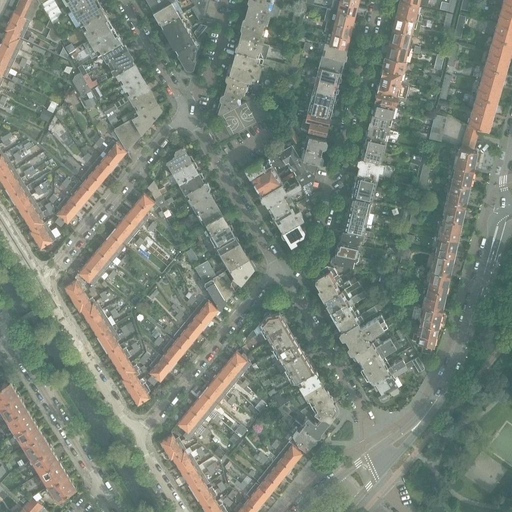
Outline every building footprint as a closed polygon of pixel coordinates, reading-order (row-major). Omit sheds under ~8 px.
[(36,0),(18,0),(18,2),(30,8),(35,10),(40,1),(36,0)] [(53,0),(43,0),(40,2),(50,19),(52,22),(62,16),(59,10),(54,1),(53,0)] [(66,0),(72,10),(89,0),(66,0)] [(89,0),(72,10),(68,13),(76,28),(81,25),(104,12),(97,0),(89,0)] [(147,0),(149,3),(148,4),(151,10),(152,9),(154,11),(171,1),(172,0),(147,0)] [(172,0),(171,1),(154,11),(160,22),(161,24),(179,14),(191,7),(198,19),(202,17),(195,5),(193,1),(192,0),(172,0)] [(202,0),(192,0),(193,1),(195,5),(206,8),(208,2),(202,0)] [(248,9),(247,10),(269,16),(276,18),(280,5),(279,4),(263,0),(248,0),(248,2),(249,3),(248,5),(248,9)] [(332,0),(330,10),(345,13),(346,15),(354,17),(357,6),(334,0),(332,0)] [(511,0),(496,0),(495,7),(501,8),(511,11),(511,0)] [(297,1),(295,9),(301,10),(303,3),(304,2),(297,1)] [(396,15),(396,16),(420,22),(421,18),(422,17),(419,13),(416,12),(417,6),(418,5),(399,1),(399,2),(396,15)] [(18,2),(14,11),(31,19),(35,10),(30,8),(18,2)] [(304,4),(302,12),(309,14),(311,6),(304,4)] [(206,8),(195,5),(202,17),(204,18),(204,17),(206,8)] [(68,13),(64,7),(59,10),(62,16),(68,13)] [(494,36),(493,38),(511,43),(511,11),(501,8),(501,10),(500,14),(495,31),(494,36)] [(294,9),(291,21),(298,23),(300,15),(301,10),(295,9),(294,9)] [(327,9),(324,20),(325,21),(331,22),(334,23),(352,27),(354,17),(346,15),(345,13),(330,10),(327,9)] [(243,18),(242,23),(243,24),(262,29),(264,23),(267,23),(269,16),(247,10),(247,12),(246,15),(245,17),(245,18),(243,18)] [(14,11),(9,20),(22,26),(24,21),(29,23),(31,19),(14,11)] [(104,12),(81,25),(89,40),(112,26),(111,24),(104,12)] [(179,14),(161,24),(162,26),(169,37),(186,27),(179,14)] [(395,17),(392,29),(411,34),(417,35),(420,25),(420,22),(396,16),(395,17)] [(50,19),(46,26),(50,28),(57,31),(56,29),(55,28),(52,24),(52,22),(50,19)] [(9,20),(5,30),(7,31),(6,33),(9,34),(17,38),(21,40),(22,38),(24,34),(19,32),(22,26),(9,20)] [(334,23),(332,33),(340,35),(341,37),(349,39),(352,27),(334,23)] [(240,36),(240,37),(261,43),(263,35),(260,35),(262,29),(243,24),(242,24),(241,29),(241,30),(242,30),(242,31),(241,33),(240,36)] [(201,25),(195,32),(198,37),(204,30),(207,26),(201,25)] [(298,25),(295,36),(296,36),(303,38),(306,27),(298,25)] [(89,40),(85,42),(93,57),(101,53),(121,41),(117,34),(116,33),(113,28),(112,26),(89,40)] [(186,27),(169,37),(175,49),(176,50),(194,40),(186,27)] [(50,28),(46,38),(57,43),(58,41),(61,39),(57,31),(50,28)] [(389,42),(389,43),(407,48),(411,34),(392,29),(389,42)] [(327,32),(324,43),(346,49),(349,39),(341,37),(340,35),(332,33),(327,32)] [(6,33),(2,41),(14,48),(18,50),(21,45),(23,41),(21,40),(17,38),(9,34),(6,33)] [(236,45),(235,49),(236,51),(263,58),(265,59),(269,45),(261,43),(240,37),(239,39),(238,45),(238,44),(238,45),(236,45)] [(485,65),(485,67),(505,73),(509,58),(509,56),(511,46),(511,43),(493,38),(493,40),(491,44),(487,61),(485,65)] [(194,40),(176,50),(178,53),(182,60),(181,60),(181,62),(183,66),(184,67),(186,66),(186,67),(186,68),(190,68),(190,69),(190,68),(192,67),(194,59),(193,56),(196,44),(194,40)] [(2,41),(0,45),(0,52),(14,59),(16,55),(18,50),(14,48),(2,41)] [(111,47),(101,53),(104,57),(107,62),(116,56),(126,50),(126,49),(127,48),(126,47),(125,45),(124,45),(123,45),(122,43),(121,41),(111,47)] [(71,43),(66,46),(69,52),(74,49),(71,43)] [(324,43),(321,55),(344,61),(344,60),(345,59),(346,56),(345,54),(346,49),(324,43)] [(389,44),(385,57),(404,61),(407,48),(389,43),(389,44)] [(33,45),(31,49),(43,55),(45,51),(33,45)] [(63,47),(59,55),(65,58),(68,54),(63,47)] [(74,49),(69,52),(73,58),(77,55),(74,49)] [(116,56),(110,60),(112,63),(115,69),(112,70),(115,75),(117,74),(134,64),(134,63),(133,62),(132,61),(133,58),(132,56),(130,56),(129,55),(128,53),(126,50),(116,56)] [(229,65),(228,71),(229,72),(228,75),(247,80),(256,83),(260,69),(266,71),(268,66),(275,68),(277,62),(265,59),(263,58),(236,51),(235,55),(233,61),(232,65),(229,64),(229,65)] [(0,52),(0,63),(6,66),(10,68),(12,63),(14,59),(0,52)] [(293,52),(291,60),(300,62),(301,56),(301,54),(299,53),(293,52)] [(321,55),(319,67),(341,72),(343,71),(344,67),(343,65),(344,61),(321,55)] [(437,55),(434,68),(440,70),(443,56),(437,55)] [(384,64),(383,68),(402,73),(405,62),(404,61),(385,57),(385,58),(384,59),(383,62),(384,64)] [(22,58),(20,61),(29,66),(31,62),(22,58)] [(0,74),(4,76),(6,77),(8,73),(10,68),(6,66),(0,63),(0,74)] [(81,64),(77,67),(80,72),(83,76),(87,73),(81,64)] [(134,64),(117,74),(123,85),(131,80),(134,85),(143,80),(137,69),(136,67),(135,65),(134,64)] [(288,65),(286,69),(287,74),(289,76),(298,71),(298,68),(298,67),(290,66),(288,65)] [(319,67),(316,78),(338,83),(340,82),(341,78),(340,76),(341,72),(319,67)] [(477,94),(477,96),(496,101),(500,88),(501,85),(505,73),(485,67),(484,69),(483,73),(478,90),(477,94)] [(381,70),(380,73),(381,74),(381,75),(380,80),(400,85),(402,73),(383,68),(382,69),(381,70)] [(74,76),(72,80),(81,96),(91,90),(91,89),(83,76),(80,72),(74,76)] [(87,73),(83,76),(91,89),(98,85),(95,81),(92,83),(87,73)] [(228,82),(225,91),(234,93),(234,92),(246,95),(249,96),(249,93),(246,91),(248,86),(246,86),(247,80),(228,75),(226,77),(225,79),(226,81),(228,82)] [(13,76),(11,80),(21,84),(22,80),(13,76)] [(312,77),(310,82),(314,83),(313,89),(335,95),(335,94),(337,93),(338,94),(339,89),(338,89),(337,88),(338,83),(316,78),(312,77)] [(128,95),(113,103),(116,109),(131,100),(132,100),(149,90),(146,85),(143,80),(134,85),(131,80),(123,85),(128,95)] [(377,86),(376,88),(377,90),(377,91),(397,96),(400,85),(380,80),(379,85),(378,84),(377,86)] [(95,88),(91,90),(96,99),(100,96),(95,88)] [(68,92),(68,95),(70,97),(72,98),(74,97),(75,94),(76,93),(74,89),(71,91),(68,92)] [(313,89),(310,100),(332,106),(335,105),(336,101),(334,99),(335,95),(313,89)] [(149,90),(132,100),(137,110),(146,105),(149,109),(157,104),(152,94),(151,93),(149,90)] [(220,102),(216,113),(218,113),(217,116),(238,104),(236,101),(237,98),(246,100),(254,96),(255,95),(254,95),(249,93),(249,96),(246,95),(234,92),(234,93),(225,91),(225,92),(224,96),(223,95),(221,96),(220,99),(221,101),(221,103),(220,102)] [(375,98),(374,102),(394,107),(397,96),(377,91),(377,92),(376,92),(375,93),(374,96),(375,97),(376,97),(375,98)] [(94,96),(84,101),(87,109),(97,104),(94,96)] [(469,123),(469,125),(479,128),(488,131),(492,116),(493,114),(496,101),(477,96),(476,98),(475,102),(470,119),(469,123)] [(310,100),(307,112),(330,117),(332,116),(333,112),(331,110),(332,106),(310,100)] [(52,101),(49,106),(54,109),(57,104),(52,101)] [(371,108),(371,111),(371,112),(372,113),(372,114),(391,118),(394,107),(374,102),(373,107),(371,108)] [(113,103),(102,109),(106,115),(107,115),(112,111),(116,109),(113,103)] [(137,110),(122,119),(125,123),(135,141),(141,134),(150,123),(154,118),(161,110),(158,105),(158,104),(157,104),(149,109),(146,105),(137,110)] [(44,108),(39,118),(47,122),(48,122),(52,113),(48,111),(44,108)] [(304,116),(303,120),(327,126),(330,117),(307,112),(306,116),(304,116)] [(108,117),(112,124),(112,125),(118,121),(114,114),(108,117)] [(369,116),(369,118),(370,120),(370,121),(369,125),(389,130),(391,118),(372,114),(371,115),(369,116)] [(434,117),(433,121),(445,124),(446,119),(435,116),(434,117)] [(303,120),(301,128),(302,129),(308,131),(325,135),(327,126),(303,120)] [(433,123),(432,127),(443,130),(445,124),(433,121),(433,123)] [(125,123),(115,129),(127,151),(135,141),(125,123)] [(366,131),(365,133),(366,135),(366,136),(386,141),(389,130),(369,125),(368,129),(368,130),(367,130),(366,131)] [(468,125),(466,130),(478,134),(478,132),(479,128),(469,125),(468,125)] [(291,127),(284,131),(291,145),(292,144),(298,140),(291,127)] [(431,128),(430,133),(442,136),(443,130),(432,127),(431,128)] [(10,132),(0,138),(3,142),(7,139),(12,136),(10,132)] [(430,133),(429,138),(440,141),(442,136),(430,133)] [(96,134),(92,140),(96,143),(98,140),(100,137),(96,134)] [(309,136),(306,148),(324,153),(324,151),(321,150),(322,148),(323,149),(323,148),(324,148),(325,147),(327,142),(326,142),(325,140),(309,136)] [(364,138),(363,140),(364,142),(365,142),(364,145),(364,147),(363,147),(363,148),(383,152),(386,141),(366,136),(366,137),(365,137),(364,138)] [(464,136),(463,142),(474,146),(476,140),(464,136)] [(29,142),(23,145),(26,150),(34,145),(29,142)] [(109,144),(106,147),(121,159),(127,151),(116,142),(113,146),(109,144)] [(463,142),(461,148),(473,150),(474,146),(463,142)] [(291,145),(279,152),(285,164),(288,162),(298,156),(292,144),(291,145)] [(107,154),(103,158),(114,167),(121,159),(106,147),(103,151),(107,154)] [(174,152),(164,158),(167,162),(167,163),(173,174),(194,161),(191,155),(188,156),(183,148),(183,147),(182,147),(182,148),(176,151),(175,153),(176,155),(176,156),(174,152)] [(306,148),(303,160),(318,164),(320,164),(321,163),(323,158),(322,156),(320,155),(321,154),(324,154),(324,153),(306,148)] [(361,149),(360,152),(361,153),(362,153),(362,155),(361,158),(380,163),(383,152),(363,148),(363,149),(362,148),(361,149)] [(455,166),(451,184),(469,187),(472,171),(473,168),(477,151),(473,150),(461,148),(459,148),(455,166)] [(0,156),(0,167),(10,162),(7,158),(4,160),(1,156),(0,156)] [(298,156),(288,162),(291,167),(301,161),(300,159),(298,156)] [(96,159),(93,163),(108,174),(114,167),(103,158),(100,162),(96,159)] [(359,166),(357,174),(377,179),(377,177),(381,178),(384,164),(380,163),(361,158),(361,159),(360,159),(358,160),(357,164),(359,166)] [(262,159),(245,169),(250,177),(271,164),(267,159),(263,161),(262,159)] [(303,160),(300,159),(301,161),(306,169),(307,165),(316,169),(318,164),(303,160)] [(194,161),(173,174),(179,184),(198,173),(195,169),(197,167),(194,161)] [(301,161),(291,167),(296,175),(306,169),(301,161)] [(10,162),(0,167),(0,179),(11,172),(8,167),(12,165),(10,162)] [(90,166),(87,171),(90,173),(101,182),(108,174),(93,163),(90,166)] [(271,164),(250,177),(251,179),(255,185),(256,187),(260,194),(261,195),(282,183),(271,164)] [(71,165),(68,168),(76,175),(79,172),(74,168),(75,168),(71,165)] [(307,165),(306,169),(315,175),(316,169),(307,165)] [(30,172),(25,175),(26,175),(28,178),(32,175),(36,173),(39,171),(37,168),(34,170),(34,169),(30,172)] [(296,175),(295,175),(298,182),(301,186),(310,180),(314,181),(315,175),(306,169),(296,175)] [(11,172),(0,179),(5,188),(20,179),(18,175),(14,177),(11,172)] [(83,175),(81,178),(84,181),(84,182),(82,183),(93,192),(94,190),(101,182),(90,173),(87,178),(83,175)] [(198,173),(179,184),(184,194),(203,183),(201,180),(203,177),(201,173),(198,173)] [(355,181),(354,185),(374,190),(377,179),(357,174),(357,175),(356,175),(355,176),(354,179),(355,180),(355,181)] [(20,179),(5,188),(11,196),(22,189),(19,184),(22,182),(28,179),(28,178),(26,175),(20,179)] [(48,180),(31,190),(34,194),(36,192),(41,189),(50,183),(48,180)] [(76,184),(72,188),(86,200),(93,192),(82,183),(79,180),(76,184)] [(301,186),(267,206),(273,216),(296,203),(297,202),(310,195),(310,194),(314,181),(310,180),(301,186)] [(154,181),(148,187),(154,199),(161,195),(161,194),(155,184),(154,181)] [(261,196),(259,197),(263,203),(265,202),(267,206),(301,186),(298,182),(296,183),(294,182),(289,185),(287,181),(285,182),(282,183),(261,195),(261,196)] [(203,183),(184,194),(190,204),(210,194),(208,190),(209,187),(207,183),(204,183),(203,183)] [(451,184),(444,219),(461,222),(464,207),(465,203),(469,187),(451,184)] [(352,192),(351,196),(369,201),(371,202),(374,190),(354,185),(354,186),(353,186),(352,187),(351,190),(352,191),(353,191),(352,192)] [(72,188),(69,192),(73,195),(69,199),(80,208),(86,200),(72,188)] [(22,189),(11,196),(16,205),(31,195),(34,194),(31,190),(31,189),(28,191),(29,192),(25,194),(22,189)] [(144,193),(137,201),(148,210),(152,213),(156,209),(158,205),(155,203),(144,193)] [(210,194),(190,204),(196,215),(216,204),(213,200),(215,198),(213,194),(210,194)] [(31,195),(16,205),(21,213),(32,206),(29,201),(33,199),(31,195)] [(155,200),(154,201),(158,205),(160,208),(167,204),(165,201),(161,195),(154,199),(155,200)] [(349,198),(348,201),(349,202),(349,203),(348,208),(368,213),(371,202),(369,201),(351,196),(351,198),(350,197),(349,198)] [(63,200),(60,204),(74,215),(80,208),(69,199),(66,203),(63,200)] [(137,201),(131,209),(146,221),(148,218),(145,215),(148,210),(137,201)] [(272,217),(272,219),(274,223),(276,223),(277,223),(278,225),(279,226),(282,232),(298,222),(303,219),(301,215),(302,214),(296,203),(273,216),(272,217)] [(60,204),(57,207),(60,210),(57,214),(60,217),(67,223),(74,215),(60,204)] [(216,204),(196,215),(202,225),(221,214),(219,210),(221,208),(219,204),(218,204),(216,204)] [(32,206),(21,213),(26,222),(41,212),(39,209),(35,211),(32,206)] [(345,214),(344,216),(345,218),(346,218),(345,219),(366,224),(371,225),(374,214),(369,213),(368,213),(348,208),(347,213),(346,213),(345,214)] [(131,209),(125,216),(136,226),(139,222),(143,224),(146,221),(131,209)] [(41,212),(26,222),(31,230),(41,224),(43,223),(40,219),(44,216),(41,212)] [(204,233),(199,236),(201,239),(208,235),(227,224),(225,221),(227,218),(225,214),(222,214),(221,214),(202,225),(205,230),(203,231),(204,233)] [(125,216),(118,224),(133,236),(136,233),(132,230),(136,226),(125,216)] [(343,221),(342,224),(343,225),(344,225),(343,230),(363,235),(373,237),(373,235),(372,232),(364,230),(366,224),(345,219),(345,220),(343,221)] [(444,219),(436,255),(453,258),(456,242),(457,238),(461,222),(444,219)] [(281,232),(281,235),(283,238),(285,239),(286,238),(291,246),(293,247),(296,245),(301,242),(302,240),(303,241),(305,237),(303,237),(303,236),(304,231),(303,228),(302,228),(299,224),(298,222),(282,232),(281,232)] [(31,230),(30,231),(35,240),(50,230),(48,227),(45,229),(41,224),(31,230)] [(112,232),(110,234),(112,235),(121,243),(123,241),(127,237),(130,240),(133,236),(118,224),(112,232)] [(227,224),(208,235),(215,246),(234,235),(231,231),(233,228),(231,225),(228,224),(227,224)] [(50,230),(35,240),(40,248),(52,241),(56,236),(55,233),(53,234),(50,230)] [(339,236),(339,239),(339,241),(340,241),(340,242),(358,246),(357,246),(359,239),(362,240),(363,235),(343,230),(341,236),(341,235),(339,236)] [(110,234),(104,242),(119,254),(121,250),(118,247),(121,243),(112,235),(110,234)] [(215,246),(213,246),(218,254),(220,253),(238,242),(234,235),(215,246)] [(97,250),(108,259),(112,254),(116,257),(119,254),(104,242),(97,250)] [(238,242),(220,253),(229,268),(247,258),(238,242)] [(337,243),(335,252),(358,257),(359,253),(357,252),(358,246),(340,242),(338,243),(337,243)] [(192,248),(187,251),(190,257),(195,254),(192,248)] [(108,259),(97,250),(91,258),(105,270),(108,266),(105,263),(108,259)] [(332,258),(330,262),(336,264),(352,267),(353,261),(356,262),(358,257),(335,252),(334,256),(332,258)] [(390,254),(388,263),(395,265),(397,255),(390,254)] [(436,255),(428,289),(445,293),(449,277),(449,273),(453,258),(436,255)] [(105,270),(91,258),(84,265),(95,274),(99,270),(103,273),(105,270)] [(247,258),(229,268),(234,277),(230,282),(235,290),(246,276),(246,275),(249,275),(255,268),(251,260),(249,261),(247,258)] [(203,263),(196,267),(205,284),(219,308),(225,301),(212,279),(216,276),(207,261),(203,263)] [(95,274),(84,265),(78,273),(93,285),(96,281),(92,278),(95,274)] [(314,282),(317,287),(319,290),(335,281),(340,278),(333,267),(327,265),(321,269),(319,270),(318,272),(320,276),(315,279),(314,282)] [(385,265),(383,271),(392,274),(394,268),(385,265)] [(216,276),(212,279),(225,301),(231,295),(235,290),(230,282),(224,271),(218,275),(216,276)] [(319,290),(317,291),(322,298),(323,300),(323,301),(358,281),(355,277),(350,280),(350,279),(343,283),(340,277),(340,278),(335,281),(319,290)] [(70,283),(64,287),(74,303),(86,296),(77,281),(76,279),(72,282),(70,283)] [(201,279),(197,281),(202,289),(206,287),(201,279)] [(358,281),(323,301),(324,302),(325,304),(330,312),(353,298),(350,292),(361,285),(358,281)] [(428,289),(420,325),(437,329),(437,328),(441,312),(442,308),(445,293),(428,289)] [(353,298),(330,312),(331,314),(336,322),(357,310),(353,304),(368,295),(365,291),(353,298)] [(86,296),(74,303),(79,312),(81,310),(95,303),(93,299),(89,301),(86,296)] [(202,302),(199,305),(213,316),(219,309),(209,301),(208,300),(209,299),(206,296),(204,296),(201,300),(201,301),(202,302)] [(392,299),(391,306),(398,307),(400,301),(392,299)] [(95,303),(81,310),(86,319),(98,312),(96,308),(99,306),(97,301),(95,303)] [(145,301),(141,306),(147,311),(151,306),(145,301)] [(383,301),(374,307),(377,311),(386,306),(383,301)] [(173,304),(171,306),(177,313),(180,311),(173,304)] [(199,311),(195,316),(206,325),(213,316),(199,305),(196,309),(199,311)] [(357,310),(336,322),(340,329),(341,332),(358,322),(377,311),(374,307),(360,315),(357,310)] [(98,312),(86,319),(92,327),(107,318),(105,314),(104,313),(106,312),(103,309),(98,312)] [(260,322),(253,331),(256,335),(258,334),(283,319),(278,311),(272,313),(270,311),(266,311),(263,315),(264,317),(260,322)] [(189,318),(187,321),(200,332),(206,325),(195,316),(192,320),(189,318)] [(340,334),(339,334),(342,339),(345,338),(347,341),(348,342),(384,321),(381,316),(361,328),(358,322),(341,332),(340,334)] [(107,318),(92,327),(97,336),(109,329),(106,325),(110,322),(107,318)] [(283,319),(258,334),(261,338),(267,335),(271,340),(289,329),(283,319)] [(186,327),(183,332),(193,341),(200,332),(187,321),(184,325),(186,327)] [(384,321),(348,342),(348,343),(350,346),(349,346),(348,348),(351,353),(353,353),(353,354),(376,340),(373,335),(388,326),(384,321)] [(420,325),(416,343),(425,345),(425,346),(427,346),(427,345),(433,347),(436,333),(437,329),(420,325)] [(109,329),(97,336),(102,345),(118,335),(116,331),(112,333),(109,329)] [(289,329),(271,340),(274,347),(272,348),(274,352),(295,340),(294,337),(289,329)] [(400,329),(396,331),(401,339),(405,337),(400,329)] [(155,330),(152,335),(157,339),(159,336),(160,334),(155,330)] [(253,330),(246,338),(248,340),(256,335),(253,331),(253,330)] [(177,333),(174,337),(177,339),(175,341),(186,350),(187,348),(193,341),(183,332),(180,335),(177,333)] [(118,335),(102,345),(108,353),(120,346),(117,341),(121,339),(118,335)] [(352,355),(354,359),(357,359),(360,363),(393,344),(390,339),(382,344),(379,338),(376,340),(353,354),(352,355)] [(273,358),(272,358),(276,365),(280,362),(283,361),(301,350),(295,340),(274,352),(276,355),(273,358)] [(169,343),(166,347),(179,358),(186,350),(175,341),(172,345),(169,343)] [(246,344),(241,347),(245,353),(249,351),(246,344)] [(393,344),(360,363),(361,365),(362,367),(360,369),(363,374),(385,362),(382,357),(396,349),(393,344)] [(120,346),(108,353),(113,362),(129,352),(126,348),(123,350),(120,346)] [(166,353),(162,357),(173,366),(179,358),(166,347),(163,350),(166,353)] [(301,350),(283,361),(287,368),(284,369),(286,372),(307,360),(301,350)] [(236,351),(229,359),(241,369),(244,365),(248,367),(251,364),(236,351)] [(129,352),(113,362),(118,370),(131,362),(128,358),(131,356),(129,352)] [(156,358),(153,362),(166,373),(173,366),(162,357),(159,361),(156,358)] [(405,364),(372,383),(375,387),(376,389),(376,390),(380,397),(380,399),(381,401),(383,401),(388,398),(389,397),(386,394),(389,392),(391,395),(393,395),(398,393),(398,390),(397,387),(398,387),(394,380),(395,379),(394,377),(413,365),(417,372),(418,371),(424,368),(417,357),(410,361),(405,364)] [(229,359),(223,367),(238,379),(241,376),(242,376),(245,372),(241,369),(229,359)] [(385,362),(363,374),(366,380),(367,380),(370,379),(372,383),(405,364),(402,359),(388,367),(385,362)] [(307,360),(286,372),(289,377),(291,376),(295,381),(299,378),(313,370),(307,360)] [(131,362),(118,370),(123,378),(137,370),(139,369),(136,364),(133,366),(131,362)] [(153,368),(150,372),(160,381),(166,373),(153,362),(150,366),(153,368)] [(223,367),(217,375),(228,384),(232,380),(236,383),(238,379),(223,367)] [(123,378),(121,379),(127,388),(140,381),(143,379),(140,374),(137,370),(123,378)] [(313,370),(299,378),(303,384),(300,386),(303,393),(321,382),(321,381),(320,381),(321,381),(321,380),(320,380),(319,380),(317,376),(318,374),(316,371),(314,371),(313,370)] [(217,375),(210,383),(226,395),(228,391),(225,388),(228,384),(217,375)] [(140,381),(127,388),(132,397),(148,387),(146,383),(143,379),(140,381)] [(26,408),(17,393),(10,381),(8,383),(7,381),(1,384),(3,386),(0,387),(0,407),(8,420),(26,408)] [(321,382),(303,393),(308,400),(311,398),(314,404),(328,395),(327,394),(328,394),(329,393),(327,390),(325,390),(322,386),(323,385),(323,384),(322,384),(321,382)] [(204,390),(203,392),(214,401),(216,399),(220,403),(222,399),(226,395),(210,383),(204,390)] [(148,387),(132,397),(137,405),(149,398),(148,396),(147,394),(150,392),(148,387)] [(203,392),(196,400),(211,412),(214,409),(210,406),(214,401),(203,392)] [(278,392),(270,397),(277,408),(285,403),(287,401),(286,399),(284,401),(278,392)] [(328,395),(314,404),(317,410),(315,413),(320,417),(322,415),(329,422),(330,420),(330,421),(331,420),(331,419),(330,418),(333,416),(334,417),(338,412),(338,409),(335,404),(334,405),(331,401),(332,401),(332,399),(331,396),(329,396),(328,396),(328,395)] [(196,400),(190,408),(201,417),(205,420),(209,416),(208,416),(211,412),(196,400)] [(250,404),(248,407),(254,413),(257,410),(250,404)] [(284,405),(279,408),(288,415),(291,410),(284,405)] [(43,435),(33,419),(26,408),(8,420),(24,446),(43,435)] [(190,408),(184,415),(199,427),(201,424),(198,421),(201,417),(190,408)] [(279,408),(277,409),(284,420),(288,415),(279,408)] [(184,415),(177,423),(180,426),(188,432),(192,428),(196,431),(199,427),(184,415)] [(306,421),(302,426),(316,437),(319,437),(319,436),(320,434),(320,433),(320,432),(326,424),(327,425),(328,424),(328,423),(329,422),(322,415),(320,417),(317,421),(316,420),(314,422),(308,417),(305,420),(306,421)] [(293,427),(290,430),(293,436),(299,447),(304,451),(305,452),(306,451),(306,450),(308,448),(308,447),(308,448),(309,447),(310,446),(309,446),(311,442),(312,442),(314,442),(316,440),(316,438),(315,437),(316,437),(302,426),(295,420),(291,425),(293,427)] [(240,425),(236,430),(242,434),(246,429),(240,425)] [(235,433),(229,439),(234,444),(239,437),(235,433)] [(172,434),(160,442),(166,451),(182,441),(179,437),(175,439),(172,434)] [(59,461),(52,450),(43,435),(24,446),(41,473),(59,461)] [(182,441),(166,451),(171,459),(172,458),(183,452),(180,447),(184,445),(182,441)] [(286,445),(283,449),(297,461),(303,453),(292,444),(289,448),(286,445)] [(196,450),(191,453),(193,457),(205,449),(202,446),(196,450)] [(218,447),(214,452),(220,457),(224,452),(218,447)] [(205,449),(193,457),(194,459),(199,456),(200,457),(208,452),(205,449)] [(283,455),(280,459),(291,468),(297,461),(283,449),(280,452),(283,455)] [(183,452),(172,458),(178,467),(193,457),(191,453),(187,455),(185,451),(183,452)] [(260,451),(257,455),(261,458),(265,461),(268,458),(264,455),(264,454),(260,451)] [(255,454),(253,457),(263,464),(265,461),(261,458),(255,454)] [(273,461),(270,464),(284,476),(291,468),(280,459),(275,456),(272,460),(273,461)] [(193,457),(178,467),(183,475),(195,467),(192,462),(195,460),(194,459),(193,457)] [(76,488),(66,472),(59,461),(41,473),(57,500),(59,498),(60,500),(65,497),(64,495),(76,488)] [(211,464),(206,467),(208,471),(213,468),(217,466),(215,462),(211,464)] [(266,468),(262,472),(267,475),(278,484),(284,476),(270,464),(267,468),(267,469),(266,468)] [(195,467),(183,475),(188,483),(204,474),(201,470),(198,472),(195,467)] [(204,474),(188,483),(193,492),(205,484),(203,480),(206,478),(204,474)] [(261,477),(258,480),(261,483),(259,485),(270,493),(271,492),(278,484),(267,475),(264,479),(261,477)] [(237,480),(234,483),(242,490),(245,487),(241,483),(237,480)] [(205,484),(193,492),(199,500),(214,491),(212,487),(208,489),(205,484)] [(270,493),(259,485),(256,489),(253,486),(250,490),(264,501),(270,493)] [(250,496),(247,500),(257,509),(264,501),(250,490),(247,494),(250,496)] [(214,491),(199,500),(204,509),(216,501),(214,497),(217,495),(214,491)] [(42,497),(39,493),(32,497),(36,501),(39,499),(42,497)] [(28,501),(38,511),(42,506),(36,501),(32,497),(29,500),(28,501)] [(240,502),(237,506),(244,511),(255,511),(257,509),(247,500),(243,504),(240,502)] [(37,511),(38,511),(28,501),(25,505),(24,506),(30,511),(37,511)] [(216,501),(204,509),(205,511),(217,511),(225,508),(222,504),(219,506),(216,501)]
